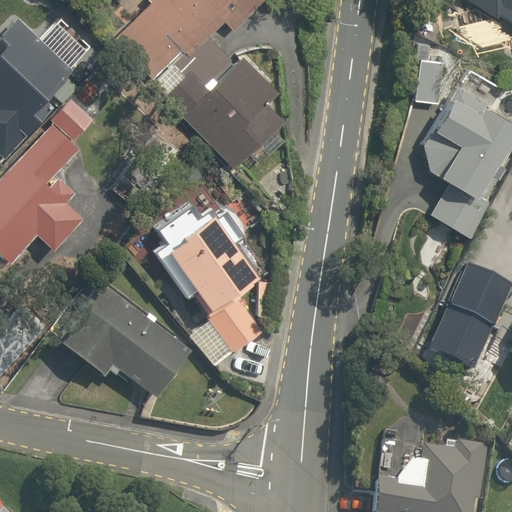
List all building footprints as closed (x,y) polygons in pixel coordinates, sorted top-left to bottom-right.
[(138,0),(101,41),(146,81),(175,49),(185,59),(220,21),(232,32),(260,0),(138,0)] [(511,0),(456,0),(480,14),(511,32),(511,41),(506,52),(511,56),(511,0)] [(79,75),(11,16),(0,29),(0,154),(6,160),(79,75)] [(432,54),(413,54),(411,102),(431,103),(432,54)] [(259,105),(269,95),(231,59),(204,88),(184,69),(154,100),(228,170),(276,120),(259,105)] [(440,182),(420,215),(461,240),(511,157),(511,85),(502,79),(488,103),(450,80),(403,159),(440,182)] [(46,183),(75,152),(46,125),(0,174),(0,263),(28,233),(46,250),(80,214),(46,183)] [(208,219),(203,213),(194,219),(184,204),(148,231),(159,246),(146,255),(176,296),(185,289),(198,307),(230,350),(258,328),(227,286),(233,282),(247,272),(233,254),(225,244),(238,235),(220,211),(208,219)] [(505,287),(461,268),(432,334),(476,353),(505,287)] [(104,365),(148,397),(181,351),(83,281),(43,337),(96,376),(104,365)] [(511,330),(500,352),(511,357),(511,330)] [(418,485),(374,479),(369,511),(468,511),(479,441),(426,433),(418,485)]
